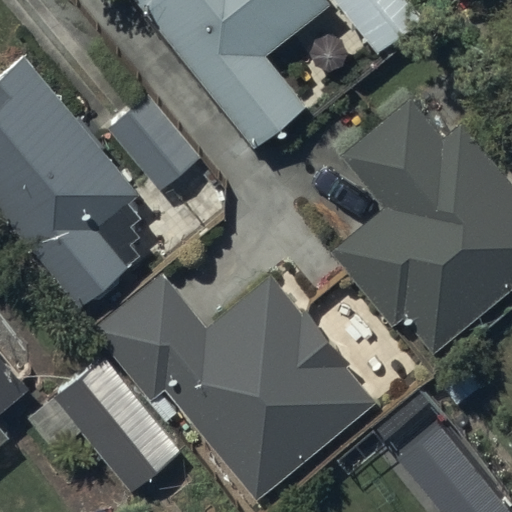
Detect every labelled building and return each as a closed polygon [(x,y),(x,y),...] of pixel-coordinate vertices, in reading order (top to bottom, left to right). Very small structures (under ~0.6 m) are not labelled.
[(151,0),(256,130),(300,95),(260,45),(317,0),(151,0)] [(421,0),(346,0),(379,42),(426,5),(421,0)] [(31,41),(0,65),(0,193),(78,293),(139,245),(130,233),(139,225),(129,213),(140,205),(127,189),(139,180),(31,41)] [(151,86),(111,117),(161,182),(201,151),(151,86)] [(411,90),(342,145),(384,197),(331,240),(394,318),(405,309),(430,341),(511,276),(511,176),(463,115),(444,130),(411,90)] [(209,319),(159,263),(96,320),(154,386),(165,376),(213,430),(196,446),(246,501),(371,390),(342,358),(350,351),(305,301),(300,305),(267,268),(209,319)] [(0,433),(11,425),(0,411),(0,401),(27,379),(0,346),(0,433)] [(181,442),(101,348),(28,410),(54,440),(80,419),(134,482),(181,442)] [(511,511),(511,505),(440,417),(398,451),(447,511),(511,511)]
